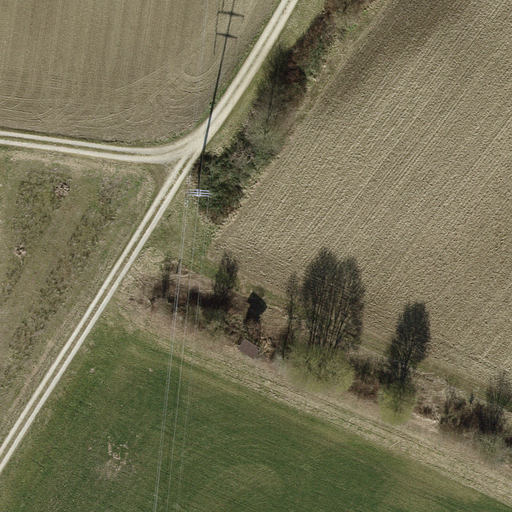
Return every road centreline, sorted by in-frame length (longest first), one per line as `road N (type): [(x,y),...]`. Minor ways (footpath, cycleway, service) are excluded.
road 1 (track): [(292,0),(189,159),(0,136)]
road 2 (track): [(0,463),(189,159)]
